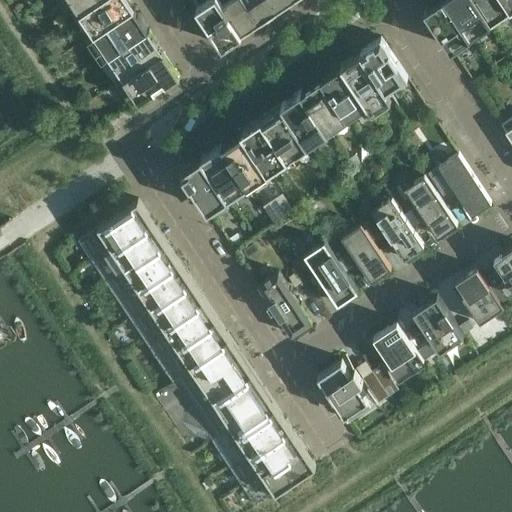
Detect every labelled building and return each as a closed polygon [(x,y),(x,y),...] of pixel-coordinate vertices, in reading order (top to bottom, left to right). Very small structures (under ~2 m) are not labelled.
[(72,0),(80,12),(97,0),(72,0)] [(95,34),(135,7),(130,0),(98,0),(80,12),(95,34)] [(230,12),(223,3),(221,0),(205,0),(197,6),(210,26),(230,12)] [(261,20),(247,0),(227,0),(223,3),(230,12),(243,32),(261,20)] [(279,8),(273,0),(247,0),(261,20),(279,8)] [(291,0),(273,0),(279,8),(291,0)] [(471,33),(449,0),(435,0),(425,7),(452,47),(471,33)] [(491,20),(477,0),(449,0),(471,33),(491,20)] [(511,7),(506,0),(477,0),(491,20),(511,7)] [(110,56),(150,29),(135,7),(95,34),(110,56)] [(243,32),(230,12),(210,26),(223,45),(243,32)] [(125,78),(165,51),(150,29),(110,56),(125,78)] [(382,36),(362,49),(389,89),(408,76),(382,36)] [(389,89),(362,49),(342,62),(369,102),(389,89)] [(140,101),(180,74),(165,51),(125,78),(116,83),(130,103),(138,98),(140,101)] [(369,102),(342,62),(322,76),(349,116),(369,102)] [(349,116),(322,76),(302,89),(329,129),(349,116)] [(329,129),(302,89),(282,102),(309,143),(329,129)] [(309,143),(282,102),(262,116),(289,156),(309,143)] [(511,137),(511,115),(502,122),(511,137)] [(289,156),(262,116),(242,129),(269,169),(289,156)] [(269,169),(242,129),(222,142),(249,182),(269,169)] [(249,182),(222,142),(202,156),(229,196),(249,182)] [(492,201),(459,151),(439,164),(472,214),(492,201)] [(229,196),(202,156),(182,169),(209,209),(229,196)] [(405,186),(438,236),(458,223),(425,173),(405,186)] [(405,258),(425,245),(392,195),(372,208),(405,258)] [(276,403),(139,198),(86,233),(88,236),(81,241),(174,381),(181,376),(219,434),(213,438),(216,444),(223,440),(223,439),(276,403)] [(372,280),(392,267),(362,222),(342,236),(372,280)] [(325,239),(305,253),(339,303),(358,289),(325,239)] [(511,244),(503,251),(503,252),(495,257),(501,267),(502,270),(503,269),(511,282),(511,244)] [(478,266),(454,282),(481,322),(504,306),(492,288),(503,281),(496,270),(485,278),(478,266)] [(312,320),(279,270),(271,275),(270,274),(266,277),(267,278),(259,283),(292,333),(312,320)] [(438,293),(414,309),(441,349),(464,333),(438,293)] [(425,359),(398,320),(374,335),(401,375),(425,359)] [(369,398),(359,382),(364,379),(356,367),(351,370),(343,358),(319,374),(345,414),(345,413),(346,414),(347,414),(346,412),(368,398),(368,399),(369,398)] [(374,394),(385,387),(378,376),(367,383),(374,394)] [(317,464),(276,403),(223,439),(223,440),(216,444),(255,501),(261,496),(263,500),(317,464)]
